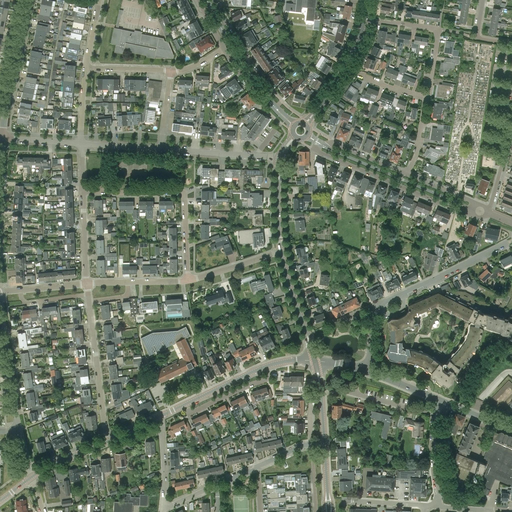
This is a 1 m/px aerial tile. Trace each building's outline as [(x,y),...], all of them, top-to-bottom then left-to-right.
[(10,2),(1,0),(0,4),(0,6),(8,8),(10,2)] [(180,9),(189,4),(186,0),(180,0),(177,2),(178,5),(179,4),(180,8),(180,9)] [(293,0),(293,4),(286,4),(285,10),(290,10),(290,11),(301,12),(301,7),(307,8),(306,20),(314,21),(314,20),(317,20),(318,14),(317,12),(315,11),(315,0),(293,0)] [(74,7),(77,8),(76,12),(86,14),(87,9),(84,8),(84,5),(75,3),(74,7)] [(383,13),(389,14),(389,10),(393,11),(394,6),(395,6),(394,11),(397,12),(398,6),(397,6),(398,4),(395,4),(395,3),(392,3),(392,5),(386,4),(385,8),(381,7),(380,12),(381,13),(383,13)] [(411,18),(412,11),(408,10),(409,7),(405,6),(405,3),(402,3),(401,9),(404,10),(406,10),(405,16),(411,18)] [(184,15),(192,11),(189,4),(180,9),(181,11),(182,11),(184,15)] [(412,11),(411,18),(418,19),(419,12),(419,8),(420,5),(418,4),(417,8),(416,8),(416,11),(412,11)] [(8,8),(0,6),(0,13),(7,15),(8,8)] [(492,15),(499,16),(499,11),(501,12),(502,8),(500,8),(499,9),(493,8),(492,15)] [(242,11),(241,10),(235,13),(234,11),(230,13),(231,15),(234,21),(244,15),(242,11)] [(192,11),(184,15),(185,19),(186,22),(195,18),(192,11)] [(350,13),(339,11),(339,14),(343,15),(342,18),(349,19),(350,13)] [(283,23),(280,14),(274,17),(276,25),(283,23)] [(458,25),(459,23),(465,25),(466,18),(460,17),(459,21),(456,21),(456,25),(458,25)] [(244,29),(249,26),(251,25),(247,18),(246,18),(241,20),(241,21),(238,23),(239,24),(236,25),(237,26),(236,27),(238,29),(239,31),(244,28),(244,29)] [(165,38),(166,39),(170,37),(165,24),(163,19),(162,19),(158,21),(162,30),(165,38)] [(192,31),(199,27),(198,24),(198,23),(197,21),(196,21),(189,25),(191,28),(185,31),(186,34),(188,33),(192,31)] [(337,32),(344,34),(347,26),(339,24),(332,23),(332,27),(338,28),(337,32)] [(37,25),(36,30),(46,32),(49,33),(50,28),(47,27),(37,25)] [(199,27),(192,31),(188,33),(191,39),(203,33),(202,33),(203,32),(202,30),(201,30),(199,27)] [(162,58),(165,58),(173,58),(174,55),(168,42),(164,41),(163,39),(159,38),(151,36),(142,34),(142,32),(138,31),(134,31),(134,32),(122,30),(118,29),(116,29),(114,28),(111,44),(116,45),(114,52),(123,54),(124,51),(147,56),(146,57),(154,59),(154,58),(162,58)] [(244,41),(245,41),(255,36),(253,33),(252,30),(250,31),(242,36),(243,38),(243,39),(244,41)] [(377,36),(378,36),(389,38),(391,39),(395,40),(396,33),(392,33),(392,35),(386,34),(386,32),(379,30),(378,33),(377,33),(377,36)] [(344,34),(337,32),(335,36),(332,33),(329,36),(334,39),(334,40),(342,42),(344,34)] [(255,35),(255,36),(245,41),(248,47),(259,41),(255,35)] [(321,35),(319,37),(328,42),(328,43),(330,44),(328,49),(327,55),(330,57),(331,55),(336,57),(339,49),(335,47),(337,44),(329,40),(326,37),(321,35)] [(208,36),(202,40),(200,37),(197,39),(196,39),(188,44),(192,49),(197,46),(200,53),(214,45),(208,36)] [(416,52),(419,52),(421,37),(415,36),(414,42),(412,42),(411,48),(416,49),(416,52)] [(421,37),(419,52),(419,54),(422,54),(422,48),(423,48),(424,45),(427,45),(428,39),(421,37)] [(259,44),(258,45),(250,51),(251,51),(250,52),(252,54),(252,53),(253,55),(266,47),(271,43),(270,41),(261,47),(259,44)] [(452,54),(453,43),(448,42),(448,44),(445,44),(444,53),(452,54)] [(378,57),(382,50),(382,49),(388,51),(389,47),(379,45),(378,48),(377,47),(377,48),(374,46),(370,53),(378,57)] [(256,60),(264,54),(263,52),(268,49),(266,47),(253,55),(255,57),(254,57),(256,60)] [(31,50),(30,56),(41,58),(45,59),(46,56),(41,55),(42,53),(31,50)] [(259,64),(273,54),(271,52),(265,56),(264,54),(256,60),(258,62),(259,64)] [(63,58),(77,61),(78,56),(67,53),(65,53),(64,53),(63,58)] [(273,54),(259,64),(260,65),(260,66),(262,68),(270,63),(268,61),(274,57),(273,54)] [(320,70),(326,74),(331,67),(328,66),(331,61),(321,55),(318,60),(325,64),(323,67),(322,67),(320,70)] [(367,58),(366,63),(365,63),(363,67),(366,69),(367,69),(368,68),(373,70),(376,62),(377,59),(371,56),(370,59),(367,58)] [(443,66),(441,66),(439,74),(447,75),(448,68),(454,69),(454,64),(459,64),(459,60),(453,59),(445,58),(445,62),(444,62),(443,66)] [(270,63),(262,68),(263,71),(264,70),(265,72),(273,67),(279,63),(277,61),(271,65),(270,63)] [(219,69),(222,74),(218,77),(220,80),(227,76),(227,75),(232,72),(227,64),(219,69)] [(388,68),(387,68),(384,75),(387,76),(387,77),(389,78),(390,77),(391,75),(393,70),(394,67),(389,65),(388,68)] [(395,80),(395,79),(396,79),(398,74),(400,75),(403,66),(400,65),(398,70),(399,70),(398,72),(393,70),(390,77),(393,78),(393,79),(395,80)] [(41,69),(28,66),(27,72),(38,74),(40,74),(41,69)] [(407,84),(411,74),(406,72),(407,68),(403,66),(400,75),(403,76),(401,81),(407,84)] [(272,79),(280,72),(279,70),(277,67),(267,74),(269,77),(271,80),(272,79)] [(309,84),(311,86),(316,89),(321,83),(317,79),(319,75),(311,70),(308,75),(313,79),(309,84)] [(280,72),(272,79),(271,80),(273,83),(274,82),(276,85),(285,77),(283,75),(282,75),(280,72)] [(419,72),(417,77),(411,74),(407,84),(413,86),(416,79),(419,80),(422,73),(419,72)] [(26,76),(25,82),(35,84),(38,85),(39,82),(36,81),(36,79),(26,76)] [(295,90),(305,81),(301,77),(296,83),(295,82),(291,86),(295,90)] [(185,80),(185,78),(182,78),(182,80),(179,80),(178,91),(177,90),(177,94),(184,94),(185,80)] [(219,90),(224,97),(226,99),(233,94),(233,95),(241,89),(241,88),(241,87),(240,85),(239,86),(234,79),(226,85),(226,86),(219,90)] [(145,83),(145,80),(140,80),(140,91),(145,91),(145,92),(148,92),(149,87),(149,83),(145,83)] [(292,89),(284,81),(278,87),(280,89),(280,90),(280,91),(280,92),(281,92),(281,93),(282,93),(282,92),(285,95),(292,89)] [(360,85),(356,82),(355,84),(353,83),(344,96),(350,100),(354,95),(356,96),(359,93),(356,91),(359,87),(360,85)] [(439,85),(439,87),(437,96),(445,97),(446,90),(449,90),(450,87),(452,87),(453,84),(442,83),(442,85),(439,85)] [(295,95),(293,100),(293,101),(297,102),(297,101),(304,103),(305,98),(306,98),(310,91),(305,87),(302,91),(303,92),(300,96),(295,95)] [(368,87),(368,88),(367,88),(366,91),(363,90),(361,96),(360,97),(363,99),(363,98),(369,100),(373,90),(370,89),(370,88),(368,87)] [(374,89),(373,90),(369,100),(374,102),(374,101),(375,101),(375,99),(376,99),(379,92),(376,91),(376,90),(374,89)] [(383,93),(383,94),(382,93),(380,101),(382,102),(381,105),(384,106),(388,96),(385,94),(386,93),(383,93)] [(245,104),(251,99),(247,94),(243,97),(243,96),(240,99),(241,100),(238,102),(240,104),(243,102),(245,104)] [(389,95),(388,96),(384,106),(388,108),(387,111),(390,112),(393,106),(393,105),(391,104),(394,98),(391,97),(391,96),(389,95)] [(183,98),(183,97),(176,96),(175,102),(182,103),(184,104),(188,104),(189,99),(185,99),(185,98),(185,99),(184,98),(183,98)] [(251,99),(245,104),(247,107),(244,109),(246,111),(249,109),(249,110),(253,107),(252,106),(255,104),(251,99)] [(406,102),(406,101),(403,100),(402,100),(402,101),(399,99),(396,106),(400,107),(398,110),(404,112),(405,109),(404,109),(406,102)] [(435,103),(434,106),(432,118),(440,119),(442,108),(447,109),(448,106),(452,107),(452,104),(439,102),(439,104),(435,103)] [(145,122),(153,123),(155,111),(147,109),(147,107),(144,107),(144,112),(144,115),(145,115),(145,122)] [(405,116),(410,117),(410,119),(415,120),(417,108),(412,108),(411,112),(406,111),(405,116)] [(337,127),(340,119),(344,110),(341,109),(339,114),(337,118),(330,115),(327,123),(334,126),(334,125),(337,127)] [(269,120),(257,111),(255,110),(245,115),(248,117),(249,118),(263,128),(269,120)] [(132,115),(133,125),(138,125),(138,122),(142,121),(143,115),(144,115),(144,112),(140,112),(139,111),(138,111),(137,111),(135,111),(132,111),(132,115)] [(173,118),(172,130),(192,133),(193,126),(195,127),(196,122),(194,121),(194,118),(194,114),(185,113),(175,111),(175,115),(174,115),(173,118)] [(348,131),(345,130),(350,115),(343,112),(340,121),(342,122),(339,128),(340,128),(338,132),(336,138),(341,139),(341,141),(343,141),(344,141),(348,131)] [(28,120),(18,118),(16,123),(27,126),(27,123),(32,124),(31,127),(37,128),(37,122),(28,120)] [(249,123),(246,127),(250,130),(257,135),(263,128),(249,118),(247,121),(249,123)] [(227,139),(228,131),(228,127),(228,125),(224,124),(224,119),(219,119),(219,120),(218,127),(219,127),(219,131),(221,131),(221,138),(227,139)] [(250,130),(246,127),(243,125),(241,128),(240,132),(241,132),(241,140),(250,140),(252,139),(254,140),(257,135),(250,130)] [(207,135),(208,127),(201,126),(200,134),(207,135)] [(228,131),(227,139),(234,139),(234,132),(237,132),(237,127),(233,126),(233,128),(228,127),(228,131)] [(208,127),(207,135),(215,136),(216,128),(208,127)] [(382,129),(375,127),(374,130),(373,133),(373,134),(376,135),(379,136),(382,129)] [(354,146),(360,130),(355,128),(353,132),(354,132),(352,135),(348,143),(354,146)] [(431,139),(438,140),(442,141),(443,130),(432,128),(431,139)] [(360,130),(354,146),(359,148),(362,139),(361,138),(364,132),(360,130)] [(399,146),(396,153),(393,161),(397,163),(400,154),(403,147),(405,141),(408,142),(410,138),(405,132),(400,144),(399,146)] [(362,149),(366,151),(372,136),(368,134),(367,138),(362,149)] [(376,135),(373,134),(372,135),(372,136),(366,151),(371,152),(375,141),(374,141),(375,137),(376,135)] [(378,155),(382,157),(385,148),(385,147),(386,146),(385,145),(385,144),(384,144),(383,143),(382,143),(384,137),(380,136),(376,146),(381,148),(378,155)] [(396,153),(399,146),(396,145),(393,151),(389,160),(393,161),(396,153)] [(424,156),(431,159),(430,161),(434,163),(435,161),(436,161),(439,154),(446,154),(446,152),(448,152),(448,148),(441,147),(440,151),(435,149),(430,147),(428,150),(426,149),(424,156)] [(40,167),(40,170),(41,170),(41,171),(43,171),(43,169),(50,169),(50,164),(47,164),(48,158),(41,158),(41,167),(40,167)] [(323,162),(317,159),(313,167),(315,167),(315,174),(324,173),(323,162)] [(428,167),(425,166),(423,170),(437,176),(443,178),(444,170),(439,168),(440,167),(433,165),(432,165),(429,164),(428,167)] [(333,166),(332,167),(331,166),(327,175),(330,176),(328,180),(332,182),(338,169),(334,168),(334,167),(333,166)] [(202,189),(208,189),(209,189),(210,177),(210,168),(202,168),(202,179),(208,179),(208,185),(202,185),(202,189)] [(210,168),(210,177),(218,177),(218,169),(210,168)] [(232,178),(233,169),(225,169),(224,177),(232,178)] [(233,169),(232,178),(238,178),(238,190),(243,190),(243,187),(244,173),(241,173),(241,169),(233,169)] [(247,178),(252,178),(252,183),(262,184),(263,176),(262,176),(262,171),(244,170),(244,173),(243,187),(247,187),(248,182),(247,182),(247,178)] [(345,185),(344,185),(345,181),(347,182),(351,174),(344,171),(340,179),(337,178),(336,181),(337,182),(334,189),(342,192),(345,185)] [(354,175),(348,191),(350,192),(361,197),(361,193),(359,192),(360,188),(358,187),(362,179),(354,175)] [(62,178),(62,186),(69,186),(69,183),(72,183),(71,177),(62,177),(62,176),(59,176),(59,177),(58,177),(58,179),(62,178)] [(308,182),(305,182),(305,185),(308,185),(312,185),(313,194),(317,194),(316,189),(317,189),(316,176),(307,177),(308,182)] [(488,182),(480,178),(478,184),(479,184),(477,189),(480,190),(478,193),(483,195),(487,187),(486,187),(488,182)] [(366,189),(369,181),(362,179),(360,188),(359,192),(361,193),(364,194),(366,189)] [(370,182),(369,181),(366,189),(364,194),(370,197),(371,196),(374,188),(373,187),(375,184),(372,182),(370,181),(370,182)] [(22,183),(22,186),(15,185),(15,192),(23,192),(25,192),(25,194),(28,194),(28,192),(29,192),(29,191),(26,191),(26,189),(23,189),(23,186),(33,187),(33,184),(22,183)] [(379,196),(382,187),(382,186),(380,185),(379,185),(378,185),(377,189),(376,189),(374,194),(376,195),(375,201),(373,208),(376,209),(377,205),(377,201),(378,201),(379,196)] [(60,187),(59,187),(59,195),(56,195),(56,196),(65,196),(72,195),(72,189),(69,189),(69,186),(62,186),(60,187)] [(382,187),(379,196),(378,201),(377,201),(377,205),(376,209),(375,215),(378,216),(381,205),(380,205),(382,197),(383,198),(386,192),(385,192),(386,188),(385,188),(385,187),(383,186),(383,187),(382,187)] [(262,205),(262,195),(259,195),(259,193),(252,193),(243,193),(243,190),(238,190),(231,190),(231,193),(241,193),(241,198),(253,198),(253,205),(257,206),(257,205),(262,205)] [(213,191),(201,191),(201,199),(208,199),(208,202),(216,202),(228,202),(228,199),(213,198),(213,191)] [(388,199),(386,203),(385,206),(388,208),(391,201),(395,202),(394,204),(398,206),(400,202),(396,200),(398,194),(398,193),(395,192),(391,191),(388,199)] [(361,197),(350,192),(349,195),(355,198),(355,205),(361,205),(361,197)] [(511,196),(504,193),(503,195),(504,195),(502,199),(511,203),(511,196)] [(303,209),(303,202),(311,202),(311,195),(302,195),(302,199),(294,198),(294,209),(303,209)] [(412,203),(413,200),(405,196),(401,206),(400,208),(408,212),(407,213),(410,215),(412,209),(414,204),(412,203)] [(511,206),(511,203),(502,199),(501,201),(502,201),(500,206),(505,208),(504,210),(511,213),(511,210),(511,209),(511,206)] [(126,202),(126,209),(126,212),(133,212),(133,220),(136,220),(136,210),(133,210),(133,202),(131,202),(131,201),(127,201),(127,202),(126,202)] [(146,213),(146,202),(144,202),(144,201),(140,201),(140,202),(139,202),(139,210),(136,210),(136,220),(139,220),(139,217),(139,212),(143,212),(143,213),(146,213)] [(425,205),(418,202),(415,209),(418,210),(417,212),(421,214),(425,205)] [(22,204),(14,204),(14,210),(23,210),(22,213),(29,213),(30,214),(30,210),(24,210),(24,206),(24,204),(22,204)] [(425,205),(421,214),(424,215),(425,213),(428,215),(431,208),(425,205)] [(248,210),(248,218),(254,218),(255,226),(262,225),(262,214),(255,214),(255,210),(248,210)] [(440,222),(443,213),(437,210),(434,217),(437,218),(436,220),(440,222)] [(295,217),(296,220),(295,220),(296,231),(304,230),(303,213),(294,214),(294,217),(295,217)] [(443,213),(440,222),(446,224),(450,215),(443,213)] [(13,222),(21,222),(23,222),(23,224),(26,224),(26,223),(27,223),(27,221),(24,221),(24,220),(21,220),(21,216),(14,216),(13,222)] [(96,227),(103,227),(106,227),(106,220),(111,220),(111,217),(97,217),(97,220),(95,220),(95,222),(95,226),(96,226),(96,227)] [(477,228),(476,227),(476,226),(476,225),(473,224),(473,225),(469,223),(467,226),(463,233),(464,238),(466,238),(468,235),(472,236),(474,231),(476,232),(477,228)] [(176,228),(174,228),(173,225),(168,225),(168,228),(166,232),(162,232),(162,235),(166,235),(169,235),(169,234),(176,234),(176,228)] [(496,241),(499,230),(486,227),(484,239),(496,241)] [(238,231),(239,241),(253,239),(254,247),(257,247),(257,246),(264,245),(263,233),(260,233),(260,229),(251,229),(238,231)] [(233,253),(228,241),(227,236),(224,237),(220,238),(214,240),(215,240),(216,243),(210,245),(212,250),(223,246),(226,255),(233,253)] [(449,255),(457,251),(456,248),(458,247),(457,244),(454,245),(454,244),(446,248),(449,255)] [(96,254),(104,254),(105,254),(105,257),(111,257),(111,253),(108,253),(108,247),(107,247),(104,247),(96,247),(96,249),(95,249),(96,254),(96,253),(96,254)] [(301,263),(301,265),(308,263),(307,258),(308,257),(307,253),(306,252),(307,252),(308,251),(308,249),(308,248),(307,247),(306,247),(304,247),(295,249),(297,254),(296,254),(297,256),(297,255),(298,257),(299,257),(301,263)] [(426,259),(425,258),(424,262),(425,262),(423,268),(433,271),(437,256),(441,257),(444,250),(440,248),(437,256),(428,253),(426,259)] [(65,251),(65,249),(62,249),(62,251),(61,251),(61,253),(62,252),(62,259),(68,258),(68,257),(75,257),(74,250),(67,250),(65,251)] [(457,251),(449,255),(452,261),(463,256),(463,254),(463,253),(462,252),(461,251),(461,250),(460,250),(457,251)] [(125,273),(125,274),(129,274),(129,273),(129,263),(123,263),(123,255),(120,256),(120,259),(119,259),(119,266),(122,266),(122,273),(125,273)] [(145,273),(145,274),(149,274),(149,273),(149,266),(149,262),(147,262),(147,260),(143,260),(143,258),(142,258),(141,256),(139,257),(139,259),(139,265),(142,265),(142,273),(145,273)] [(511,259),(510,256),(500,261),(503,267),(511,263),(511,264),(511,265),(511,259)] [(96,266),(97,266),(97,267),(107,267),(107,261),(117,260),(117,257),(111,257),(105,257),(105,260),(97,260),(97,263),(96,263),(96,266)] [(149,266),(149,273),(152,273),(152,274),(156,274),(156,273),(157,273),(156,269),(160,269),(159,266),(159,265),(160,265),(159,258),(156,258),(156,260),(149,260),(149,262),(149,266)] [(136,273),(136,266),(136,265),(139,265),(139,259),(136,259),(136,263),(130,263),(129,263),(129,273),(132,273),(132,274),(136,274),(136,273)] [(302,278),(305,277),(305,280),(309,279),(306,268),(314,266),(314,262),(308,263),(301,265),(302,265),(301,265),(302,269),(299,269),(302,278)] [(497,275),(493,274),(494,273),(502,277),(503,274),(499,271),(494,269),(491,274),(487,270),(488,270),(486,265),(482,266),(485,271),(478,277),(483,282),(488,277),(491,278),(492,276),(496,278),(497,275)] [(407,274),(411,281),(415,279),(414,279),(417,277),(414,271),(413,272),(412,269),(411,269),(409,270),(410,272),(407,274)] [(394,280),(392,277),(390,273),(389,273),(388,270),(386,271),(389,277),(388,277),(394,289),(397,287),(398,288),(399,287),(399,286),(400,286),(397,279),(394,280)] [(386,280),(384,281),(385,284),(385,285),(388,292),(389,291),(389,292),(391,291),(391,290),(394,289),(388,277),(389,277),(386,271),(383,273),(386,280)] [(411,281),(407,274),(404,275),(403,272),(400,274),(402,277),(401,278),(404,284),(406,282),(407,283),(411,281)] [(260,280),(255,282),(251,283),(254,292),(267,287),(269,292),(274,290),(268,274),(264,276),(265,281),(261,283),(260,280)] [(321,274),(320,284),(328,285),(329,275),(321,274)] [(469,280),(466,275),(460,278),(464,287),(468,285),(469,286),(476,290),(479,285),(476,284),(474,279),(471,281),(470,279),(469,280)] [(378,283),(375,285),(372,286),(373,290),(374,290),(377,297),(378,297),(380,297),(380,296),(383,295),(381,291),(382,290),(380,287),(378,283)] [(442,292),(441,295),(437,293),(431,296),(430,295),(408,305),(408,310),(405,314),(405,315),(397,319),(391,319),(387,321),(386,325),(386,330),(386,334),(386,339),(386,343),(386,348),(387,351),(386,353),(384,354),(387,359),(389,359),(396,361),(401,361),(405,361),(410,362),(421,366),(431,372),(431,377),(440,385),(442,384),(447,387),(452,383),(454,376),(457,371),(458,371),(460,366),(462,367),(464,362),(466,362),(469,357),(470,357),(473,351),(475,352),(477,345),(478,345),(480,339),(481,339),(481,332),(483,331),(482,329),(477,326),(469,325),(468,332),(464,341),(458,350),(449,360),(445,365),(448,369),(446,373),(441,370),(441,365),(439,363),(427,355),(414,350),(410,350),(409,350),(408,349),(411,347),(412,345),(415,338),(416,337),(416,335),(418,334),(426,335),(431,321),(437,315),(438,313),(435,311),(435,306),(437,305),(439,301),(440,302),(440,303),(439,305),(440,305),(439,306),(470,321),(473,323),(474,323),(476,324),(477,323),(478,323),(482,325),(482,326),(502,332),(501,334),(505,337),(511,331),(511,314),(511,316),(510,316),(507,320),(484,313),(486,310),(484,309),(483,311),(481,311),(483,307),(481,306),(480,309),(479,308),(477,310),(469,307),(470,304),(467,303),(466,305),(458,301),(459,298),(456,297),(455,299),(447,295),(448,293),(449,292),(452,293),(454,294),(457,296),(458,295),(455,293),(452,291),(450,289),(450,287),(449,287),(448,284),(440,287),(442,290),(445,289),(446,292),(446,293),(444,292),(442,292)] [(377,297),(374,290),(373,290),(370,291),(368,288),(366,289),(367,293),(368,297),(369,296),(371,300),(374,299),(375,299),(377,298),(377,297)] [(207,305),(221,300),(222,304),(229,301),(229,303),(233,302),(230,291),(226,293),(226,294),(223,295),(222,289),(216,291),(215,291),(216,294),(205,298),(206,302),(207,305)] [(309,306),(312,305),(312,307),(317,305),(313,296),(312,296),(311,293),(312,292),(311,289),(305,291),(307,294),(309,294),(310,297),(307,298),(309,306)] [(348,298),(354,309),(354,308),(359,306),(356,298),(353,299),(351,296),(352,295),(350,291),(345,292),(346,292),(348,298)] [(474,300),(476,297),(465,292),(456,291),(456,292),(458,293),(464,295),(468,296),(471,299),(474,300)] [(129,302),(122,303),(123,310),(130,309),(132,319),(134,318),(134,316),(134,315),(137,314),(135,298),(129,299),(129,302)] [(181,299),(170,299),(170,298),(167,298),(166,298),(166,300),(166,304),(165,304),(165,305),(166,305),(166,308),(181,307),(181,310),(180,310),(181,310),(181,312),(182,312),(182,317),(190,316),(189,309),(188,309),(188,303),(188,301),(181,302),(181,299)] [(344,304),(347,311),(353,309),(354,309),(348,298),(346,299),(347,302),(344,304)] [(271,308),(274,307),(273,303),(275,303),(273,300),(273,299),(271,300),(266,302),(268,308),(271,307),(271,308)] [(336,308),(331,310),(328,311),(329,313),(328,313),(330,318),(335,316),(335,317),(341,315),(342,315),(336,304),(335,301),(334,299),(331,300),(335,307),(336,308)] [(505,305),(507,302),(504,301),(503,300),(499,309),(479,299),(478,302),(482,305),(486,306),(497,311),(501,312),(503,307),(505,305)] [(347,311),(344,304),(343,304),(342,301),(339,303),(337,300),(335,301),(336,304),(342,315),(342,314),(347,311)] [(153,302),(141,303),(139,304),(140,313),(142,313),(144,313),(144,312),(146,312),(146,309),(152,308),(152,311),(153,312),(158,311),(158,310),(157,306),(157,301),(154,301),(153,301),(153,302)] [(56,306),(53,307),(53,306),(49,306),(49,307),(50,314),(53,314),(53,318),(57,317),(57,321),(61,321),(59,308),(56,309),(56,306)] [(278,319),(277,317),(282,315),(279,306),(274,307),(271,308),(274,315),(272,315),(275,322),(276,321),(276,319),(278,319)] [(39,311),(40,317),(41,323),(44,323),(44,318),(50,317),(50,314),(49,307),(46,308),(46,307),(42,307),(42,308),(42,310),(39,311)] [(79,309),(72,310),(71,310),(71,307),(61,308),(61,312),(69,311),(70,318),(73,317),(80,316),(80,314),(80,310),(79,310),(79,309)] [(319,312),(320,314),(313,317),(315,323),(326,319),(321,307),(316,309),(317,312),(319,312)] [(29,309),(30,310),(29,310),(30,317),(36,316),(37,317),(37,324),(41,323),(40,317),(39,311),(36,311),(36,309),(33,309),(33,308),(29,309)] [(22,330),(25,329),(31,329),(30,317),(29,310),(27,310),(26,309),(23,310),(23,311),(22,311),(22,315),(20,315),(21,318),(26,317),(27,323),(23,323),(23,326),(21,326),(22,330)] [(72,337),(75,337),(82,336),(82,334),(83,334),(82,330),(82,329),(73,330),(73,327),(67,328),(61,329),(62,332),(64,332),(71,331),(72,337)] [(155,372),(160,383),(190,369),(194,367),(197,365),(184,339),(190,336),(186,327),(177,331),(152,333),(141,338),(149,355),(154,353),(153,351),(155,350),(157,353),(165,349),(165,348),(176,343),(183,359),(155,372)] [(271,339),(267,330),(266,328),(255,333),(255,332),(251,334),(253,340),(257,338),(263,351),(265,350),(265,351),(268,350),(268,349),(274,346),(273,344),(274,343),(275,342),(275,341),(275,340),(274,339),(273,339),(272,338),(271,339)] [(290,336),(287,328),(278,331),(279,334),(282,333),(284,339),(290,336)] [(112,331),(105,332),(105,335),(104,335),(104,339),(105,338),(105,339),(113,338),(117,337),(116,331),(112,331)] [(82,336),(75,337),(72,337),(72,338),(73,337),(73,342),(69,343),(69,344),(69,345),(65,345),(66,347),(64,347),(64,348),(69,348),(76,347),(75,344),(83,343),(83,341),(84,340),(83,337),(82,336)] [(247,348),(251,357),(257,354),(254,348),(256,347),(254,342),(249,344),(250,347),(247,348)] [(251,357),(247,348),(242,350),(241,348),(236,350),(232,343),(229,345),(235,358),(240,355),(242,361),(251,357)] [(78,357),(85,356),(85,354),(85,353),(85,350),(84,350),(84,349),(76,350),(76,347),(69,348),(67,348),(67,351),(70,351),(74,351),(75,357),(78,357)] [(21,360),(32,359),(32,355),(31,355),(31,352),(35,352),(35,354),(43,353),(42,348),(38,348),(28,349),(28,352),(20,353),(21,356),(20,356),(21,360)] [(108,358),(108,359),(116,358),(116,357),(118,356),(121,355),(120,350),(114,351),(107,352),(107,354),(107,358),(108,358)] [(232,359),(230,355),(229,353),(225,355),(228,361),(225,362),(229,370),(235,367),(233,362),(234,362),(232,359)] [(216,361),(213,355),(209,357),(213,364),(212,365),(217,375),(218,374),(219,375),(221,374),(221,373),(225,371),(222,365),(223,365),(221,360),(219,361),(218,359),(216,361)] [(85,356),(78,357),(79,364),(86,363),(86,361),(86,360),(86,356),(85,357),(85,356)] [(141,358),(134,359),(133,359),(134,363),(138,363),(138,367),(142,366),(141,362),(141,358)] [(22,367),(30,366),(29,363),(33,362),(32,359),(21,360),(22,362),(21,363),(22,366),(22,367)] [(210,369),(207,370),(206,366),(203,366),(205,371),(203,372),(205,375),(206,375),(208,380),(211,378),(211,379),(213,378),(213,377),(214,377),(210,369)] [(76,377),(81,377),(88,376),(87,373),(88,373),(88,370),(87,370),(87,369),(80,370),(80,373),(76,373),(76,377)] [(117,371),(110,372),(110,374),(109,374),(110,378),(111,378),(111,379),(118,378),(117,375),(122,374),(122,370),(117,371)] [(88,376),(81,377),(76,377),(75,377),(76,384),(72,384),(73,388),(74,388),(81,387),(81,384),(89,383),(88,380),(89,380),(88,376)] [(290,376),(290,377),(290,385),(290,387),(290,392),(302,392),(302,385),(302,380),(302,377),(302,376),(290,376)] [(282,380),(282,384),(283,384),(283,385),(284,385),(284,387),(283,387),(283,392),(284,392),(287,392),(289,392),(290,392),(290,387),(290,385),(290,377),(283,377),(283,380),(282,380)] [(35,385),(35,379),(24,380),(25,382),(24,382),(25,386),(25,387),(33,386),(34,389),(41,388),(41,385),(35,385)] [(112,392),(119,391),(122,391),(124,384),(129,383),(130,379),(126,380),(119,381),(120,384),(119,384),(111,385),(112,387),(111,387),(111,391),(112,391),(112,392)] [(265,395),(268,394),(269,398),(272,397),(270,389),(267,390),(266,387),(259,390),(261,397),(262,400),(264,399),(265,397),(265,395)] [(26,399),(27,399),(27,400),(38,398),(37,392),(44,391),(43,388),(41,388),(34,389),(34,392),(26,393),(26,395),(26,399)] [(83,397),(90,396),(90,393),(91,393),(90,389),(89,389),(82,390),(83,393),(81,393),(81,397),(83,397)] [(119,391),(112,392),(113,394),(112,394),(112,398),(113,398),(113,399),(120,398),(120,395),(124,394),(124,390),(122,391),(119,391)] [(153,400),(148,390),(145,391),(149,401),(150,401),(150,402),(153,400)] [(254,399),(261,397),(259,390),(252,392),(253,394),(250,395),(252,403),(255,402),(254,399)] [(83,397),(81,397),(80,397),(81,404),(82,407),(88,406),(88,403),(91,403),(91,400),(92,400),(91,396),(90,396),(83,397)] [(237,399),(240,406),(241,409),(248,406),(248,405),(247,403),(246,402),(247,402),(244,396),(237,399)] [(296,407),(303,407),(304,400),(300,400),(300,397),(292,397),(292,401),(296,401),(296,405),(295,405),(295,407),(296,407)] [(27,406),(28,406),(28,407),(31,407),(31,410),(43,408),(43,404),(39,405),(38,398),(27,400),(27,402),(27,406)] [(146,411),(143,404),(140,406),(139,405),(134,399),(131,401),(134,407),(136,413),(139,411),(140,414),(142,413),(143,413),(146,412),(146,411)] [(240,406),(237,399),(230,402),(234,411),(232,412),(234,418),(237,417),(235,412),(240,410),(238,407),(240,406)] [(134,414),(136,413),(134,407),(131,401),(128,403),(131,408),(131,409),(131,410),(132,410),(134,414)] [(143,404),(146,411),(148,410),(149,411),(152,409),(152,408),(153,408),(150,401),(143,404)] [(341,417),(341,407),(351,410),(351,411),(352,411),(352,410),(353,410),(353,409),(359,411),(359,412),(361,413),(364,405),(357,403),(356,407),(341,403),(341,405),(332,405),(332,409),(331,409),(332,410),(332,417),(341,417)] [(228,406),(226,407),(225,404),(218,408),(221,414),(221,416),(224,415),(225,416),(229,414),(231,412),(228,406)] [(303,407),(296,407),(296,408),(293,408),(292,418),(301,418),(301,415),(303,415),(303,407)] [(30,420),(31,419),(31,420),(38,419),(37,415),(41,414),(40,411),(44,411),(43,408),(31,410),(32,413),(29,413),(30,416),(29,416),(30,420)] [(211,411),(212,413),(209,415),(213,422),(215,420),(219,418),(218,415),(221,414),(218,408),(211,411)] [(95,415),(87,416),(87,415),(88,415),(88,412),(86,413),(86,410),(82,411),(84,422),(87,421),(88,430),(97,429),(95,415)] [(125,413),(128,419),(130,418),(131,419),(134,417),(134,416),(135,416),(134,414),(132,410),(131,410),(125,413)] [(386,439),(390,422),(392,422),(393,419),(390,419),(391,416),(371,411),(371,412),(370,412),(370,414),(369,418),(373,419),(373,418),(378,419),(378,420),(385,422),(381,436),(383,436),(382,439),(386,439)] [(119,415),(118,414),(115,415),(117,420),(120,419),(122,422),(124,421),(124,422),(128,420),(128,419),(125,413),(119,415)] [(199,417),(203,425),(205,424),(205,423),(209,421),(210,423),(213,422),(209,415),(207,416),(206,413),(199,417)] [(456,414),(455,413),(454,416),(449,414),(446,426),(450,427),(450,426),(452,426),(450,432),(453,433),(461,415),(457,413),(456,414)] [(423,428),(423,422),(414,422),(414,421),(406,419),(405,420),(403,420),(404,416),(400,415),(399,419),(398,425),(398,427),(404,428),(404,426),(408,427),(408,426),(414,427),(413,437),(422,437),(422,428),(423,428)] [(465,417),(464,417),(464,416),(461,415),(453,433),(455,434),(459,425),(461,426),(465,417)] [(203,425),(199,417),(192,420),(195,426),(196,429),(194,430),(196,436),(200,445),(205,443),(199,429),(203,427),(202,425),(203,425)] [(177,424),(180,430),(185,427),(187,431),(191,429),(188,422),(185,423),(184,420),(177,424)] [(296,424),(296,426),(294,426),(294,433),(300,433),(300,432),(304,432),(304,423),(296,423),(295,423),(295,420),(287,420),(286,420),(286,425),(294,425),(294,424),(296,424)] [(78,440),(74,431),(71,433),(67,422),(62,424),(65,431),(66,430),(71,442),(78,440)] [(479,427),(469,423),(466,431),(465,431),(460,441),(461,442),(460,446),(459,445),(458,446),(459,447),(458,449),(459,449),(458,453),(457,452),(452,463),(481,476),(486,465),(466,456),(467,453),(468,453),(479,427)] [(176,436),(174,433),(180,430),(177,424),(170,427),(171,430),(169,431),(172,438),(176,436)] [(74,431),(78,440),(84,437),(79,426),(76,427),(77,427),(73,429),(74,431)] [(495,478),(511,485),(511,484),(511,437),(495,430),(483,458),(486,459),(485,462),(489,464),(478,490),(476,495),(485,500),(487,495),(488,494),(488,495),(495,478)] [(57,435),(58,438),(62,446),(68,444),(64,434),(63,432),(57,435)] [(273,433),(276,447),(282,446),(281,439),(277,440),(275,432),(273,433)] [(262,443),(261,441),(260,436),(258,436),(258,439),(254,440),(257,451),(263,450),(262,443)] [(336,452),(338,452),(338,456),(346,456),(345,452),(347,452),(346,441),(350,441),(350,437),(336,438),(336,442),(340,442),(341,447),(336,447),(336,452)] [(62,446),(58,438),(55,439),(54,439),(52,440),(55,449),(62,446)] [(263,440),(261,441),(262,443),(263,450),(269,448),(268,442),(267,439),(263,440)] [(39,452),(46,450),(45,449),(48,449),(49,451),(52,450),(49,444),(44,445),(43,441),(37,442),(39,452)] [(146,454),(155,453),(154,441),(145,442),(146,454)] [(170,452),(171,459),(179,458),(179,452),(185,451),(184,447),(172,448),(172,452),(170,452)] [(126,465),(125,453),(116,454),(117,466),(126,465)] [(386,454),(384,464),(391,466),(393,460),(391,459),(392,456),(386,454)] [(348,464),(346,464),(346,456),(338,456),(338,463),(337,463),(337,468),(348,468),(348,464)] [(102,472),(103,472),(111,471),(110,458),(101,459),(102,472)] [(179,459),(179,458),(171,459),(171,465),(174,465),(174,469),(175,469),(179,468),(179,469),(182,468),(182,464),(180,465),(180,462),(182,462),(182,458),(179,459)] [(218,463),(215,464),(216,467),(218,473),(224,472),(223,465),(219,466),(218,463)] [(205,467),(202,467),(203,470),(205,476),(211,475),(210,468),(205,469),(205,467)] [(366,479),(365,489),(379,490),(379,491),(380,492),(382,493),(382,491),(393,491),(393,478),(394,478),(395,480),(396,480),(396,478),(399,478),(410,479),(409,495),(417,496),(417,495),(418,495),(418,496),(426,496),(426,489),(426,486),(425,486),(425,479),(422,478),(422,476),(423,476),(422,471),(422,467),(421,467),(399,469),(376,468),(376,472),(377,472),(376,475),(371,475),(371,479),(366,479)] [(88,468),(77,470),(77,468),(69,469),(71,482),(79,480),(78,474),(86,473),(86,475),(89,474),(88,468)] [(301,473),(284,474),(284,479),(284,481),(295,480),(295,491),(299,490),(299,484),(305,484),(305,481),(306,481),(306,474),(301,475),(301,473)] [(269,489),(278,488),(277,480),(284,479),(284,474),(276,475),(276,476),(269,477),(269,479),(266,479),(266,484),(269,484),(269,489)] [(347,481),(339,481),(340,490),(352,489),(352,484),(354,484),(354,475),(347,476),(347,481)] [(187,480),(188,487),(195,485),(193,478),(193,476),(191,476),(186,477),(187,480)] [(48,489),(56,488),(54,477),(45,478),(47,489),(48,489)] [(175,480),(171,481),(173,486),(175,486),(176,490),(182,488),(181,481),(175,482),(175,480)] [(48,489),(50,497),(59,495),(58,487),(56,488),(48,489)] [(504,501),(508,501),(508,494),(510,494),(510,497),(511,497),(511,498),(511,487),(511,490),(508,490),(507,493),(505,493),(505,492),(501,492),(501,493),(500,500),(500,502),(504,502),(504,501)] [(285,491),(285,488),(278,488),(269,489),(266,489),(267,494),(269,494),(269,497),(267,498),(267,499),(269,498),(278,498),(278,493),(285,493),(285,491)] [(295,491),(285,491),(285,493),(285,496),(296,496),(296,504),(300,504),(307,503),(307,497),(306,497),(306,494),(300,494),(299,490),(295,491)] [(140,494),(140,497),(131,497),(131,493),(123,493),(121,502),(114,501),(113,511),(132,511),(133,505),(148,505),(148,494),(140,494)] [(285,497),(278,498),(269,498),(267,499),(267,503),(270,503),(270,508),(268,508),(279,508),(279,503),(286,502),(285,497)] [(16,501),(17,509),(14,510),(14,511),(27,511),(25,500),(16,501)] [(198,503),(202,503),(202,509),(209,509),(209,502),(203,503),(203,501),(198,501),(198,503)] [(90,504),(89,511),(99,511),(100,509),(93,509),(94,503),(90,504)]
